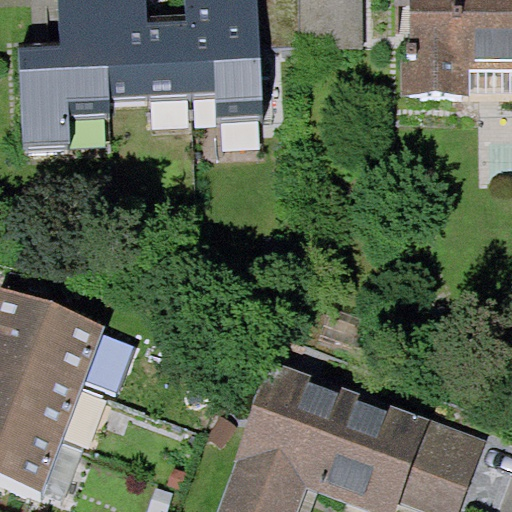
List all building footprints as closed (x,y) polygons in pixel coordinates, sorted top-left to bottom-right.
[(50,0),(53,52),(20,54),(25,169),(109,165),(107,136),(194,132),(190,44),(159,46),(156,0),(50,0)] [(362,0),(295,0),(297,57),(364,55),(362,0)] [(511,0),(409,0),(412,106),(468,105),(467,77),(511,76),(511,0)] [(104,324),(0,281),(0,342),(85,376),(104,324)] [(85,376),(0,342),(0,406),(65,431),(85,376)] [(462,511),(485,449),(267,371),(216,511),(307,511),(313,496),(356,511),(462,511)] [(0,406),(0,479),(44,496),(65,431),(0,406)]
